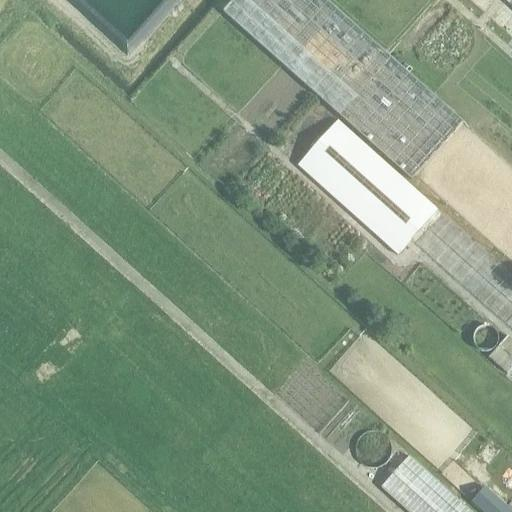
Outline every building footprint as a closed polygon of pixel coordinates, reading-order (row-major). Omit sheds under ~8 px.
[(412,179),(415,175),(498,250),(511,233),(511,164),(463,121),(326,0),(232,0),(222,11),(412,179)] [(511,0),(456,0),(511,49),(511,0)] [(397,254),(437,209),(338,120),(298,165),(397,254)] [(505,323),(511,315),(511,276),(442,213),(415,244),(505,323)] [(507,373),(511,367),(511,339),(508,335),(489,356),(507,373)] [(489,465),(492,461),(498,467),(504,460),(498,455),(504,449),(492,438),(477,454),(489,465)] [(381,487),(408,511),(473,511),(410,455),(381,487)] [(511,511),(511,507),(488,484),(473,498),(486,511),(511,511)]
